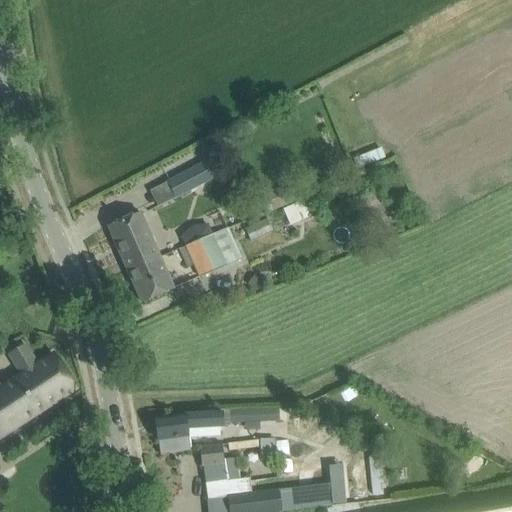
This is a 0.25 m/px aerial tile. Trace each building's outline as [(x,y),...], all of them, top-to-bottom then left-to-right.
[(353,161),(357,170),(384,159),(381,150),(353,161)] [(204,163),(184,173),(167,182),(175,198),(212,179),(204,163)] [(280,188),(250,200),(257,218),(288,205),(280,188)] [(298,204),(298,203),(282,210),(289,226),(316,215),(313,208),(317,206),(313,198),(298,204)] [(139,213),(126,218),(108,226),(128,272),(159,258),(139,213)] [(227,229),(212,235),(184,248),(178,250),(187,269),(193,265),(198,277),(240,258),(227,229)] [(159,258),(128,272),(141,303),(173,289),(159,258)] [(253,275),(246,285),(256,292),(263,283),(253,275)] [(0,389),(0,436),(75,388),(53,355),(37,366),(23,345),(10,353),(23,374),(0,389)] [(185,415),(155,419),(158,441),(160,455),(190,451),(188,438),(219,436),(219,429),(219,427),(229,426),(229,425),(229,422),(278,421),(278,407),(223,409),(223,408),(185,410),(185,415)] [(314,419),(287,411),(287,427),(287,435),(324,445),(330,424),(314,419)] [(283,439),(227,444),(227,451),(259,448),(260,448),(261,458),(275,457),(274,450),(274,447),(283,447),(283,439)] [(219,445),(199,448),(202,466),(203,466),(208,500),(228,497),(229,511),(267,511),(309,507),(319,505),(332,504),(332,506),(346,505),(343,467),(329,468),(330,485),(251,493),(249,478),(226,480),(221,445),(219,445)] [(383,456),(368,458),(372,501),(388,500),(383,456)] [(467,477),(470,489),(496,482),(493,470),(467,477)] [(357,479),(347,480),(349,504),(369,501),(366,475),(357,476),(357,479)]
